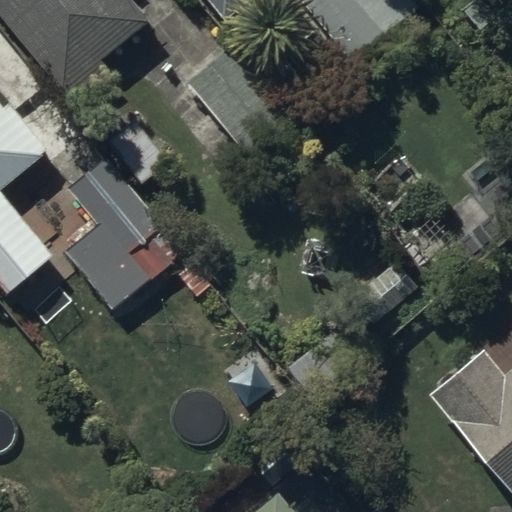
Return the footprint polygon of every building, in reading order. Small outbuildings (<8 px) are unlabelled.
[(0,0),(0,12),(77,102),(109,75),(99,65),(148,23),(128,0),(0,0)] [(414,7),(407,0),(311,0),(355,54),(414,7)] [(223,50),(192,76),(252,147),(283,121),(223,50)] [(0,270),(10,283),(56,249),(0,182),(0,178),(50,143),(12,94),(4,100),(0,95),(0,270)] [(108,160),(71,191),(126,258),(164,227),(108,160)] [(434,208),(403,232),(445,284),(475,260),(434,208)] [(425,297),(397,263),(347,306),(376,339),(425,297)] [(0,299),(0,367),(32,341),(0,299)] [(364,345),(341,321),(292,368),(314,392),(364,345)] [(488,355),(435,399),(511,490),(511,376),(508,380),(488,355)] [(294,511),(277,492),(252,511),(294,511)]
